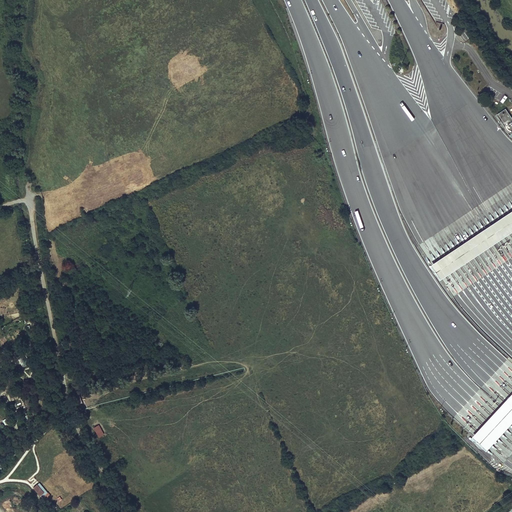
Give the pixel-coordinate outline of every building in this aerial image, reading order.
[(465,29),(460,33),(465,40),(470,36),(465,29)] [(509,136),(511,136),(511,117),(506,108),(496,115),(507,131),(510,134),(509,136)] [(511,142),(505,140),(505,153),(500,154),(500,157),(497,159),(501,161),(503,164),(504,164),(504,167),(495,167),(501,170),(502,172),(504,167),(505,185),(511,185),(511,142)] [(511,209),(430,265),(440,279),(511,231),(511,209)] [(24,357),(19,362),(23,367),(29,362),(24,357)] [(511,392),(471,436),(486,450),(511,422),(511,392)] [(99,424),(94,427),(98,436),(104,433),(99,424)] [(33,487),(41,496),(47,491),(39,482),(33,487)]
